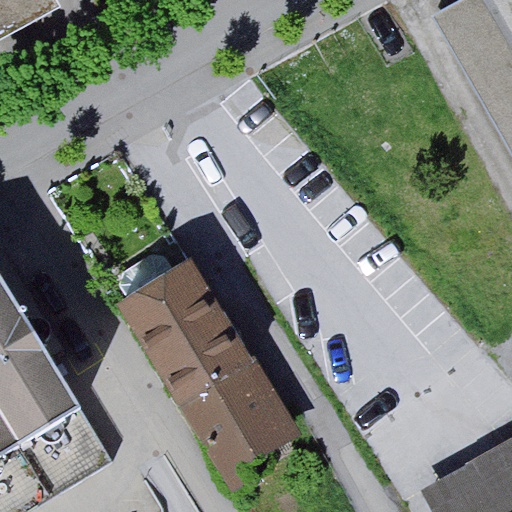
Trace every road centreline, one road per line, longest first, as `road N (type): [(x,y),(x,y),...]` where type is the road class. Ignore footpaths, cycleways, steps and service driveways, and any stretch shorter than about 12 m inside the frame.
road 1 (residential): [(6,155),(210,511)]
road 2 (residential): [(278,0),(132,83)]
road 3 (residential): [(132,83),(6,155)]
